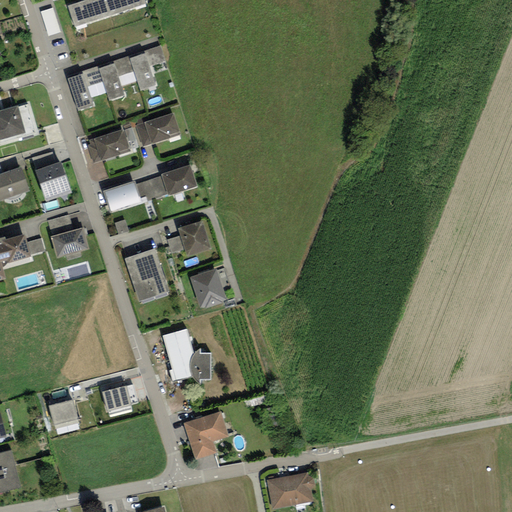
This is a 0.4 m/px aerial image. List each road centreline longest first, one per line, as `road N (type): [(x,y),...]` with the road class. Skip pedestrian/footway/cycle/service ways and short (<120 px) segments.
road 1 (residential): [(50,72),(180,480)]
road 2 (unclassified): [(180,480),(511,419)]
road 3 (residential): [(180,480),(6,511)]
